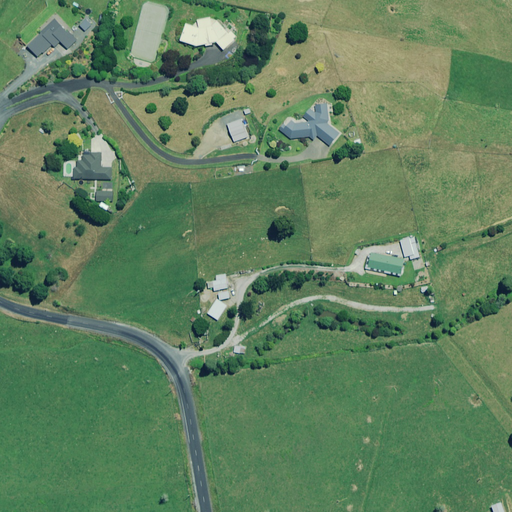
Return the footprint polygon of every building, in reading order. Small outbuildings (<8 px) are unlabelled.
[(206,45),(206,46),(213,46),(212,43),(216,42),(224,50),(235,40),(234,39),(236,37),(231,31),(229,34),(217,21),(211,20),(211,18),(197,20),(197,22),(192,26),(186,24),(181,41),(196,46),(206,45)] [(61,42),(68,49),(77,40),(69,31),(68,33),(62,26),(55,19),(41,33),(41,34),(28,46),(38,57),(52,45),(52,44),(55,47),(61,42)] [(92,25),(87,20),(80,26),(85,31),(92,25)] [(341,134),(330,125),(329,112),(332,112),(332,104),(316,104),(316,114),(310,109),(304,117),(308,121),(307,123),(296,124),(292,121),(288,125),(285,123),(279,130),(291,139),(311,137),(317,136),(331,146),(341,134)] [(248,138),(241,119),(228,123),(234,143),(248,138)] [(92,153),(92,155),(83,155),(83,161),(78,161),(78,167),(75,167),(74,179),(112,180),(112,168),(102,168),(102,153),(92,153)] [(114,192),(97,191),(97,201),(113,202),(114,192)] [(420,257),(415,238),(405,241),(411,260),(420,257)] [(402,276),(405,260),(369,253),(365,269),(402,276)] [(229,288),(226,275),(216,277),(217,281),(208,283),(209,289),(214,288),(214,291),(229,288)] [(230,298),(229,291),(219,293),(220,300),(230,298)] [(504,511),(502,503),(492,506),(493,511),(504,511)]
